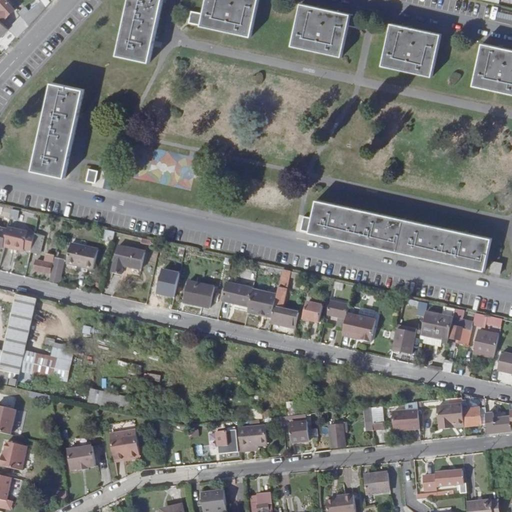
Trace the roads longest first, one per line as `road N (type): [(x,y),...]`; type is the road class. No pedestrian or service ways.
road 1 (residential): [(511,395),(0,276)]
road 2 (residential): [(0,178),(511,294)]
road 3 (residential): [(73,511),(147,476),(511,439)]
road 4 (residential): [(511,31),(368,0)]
